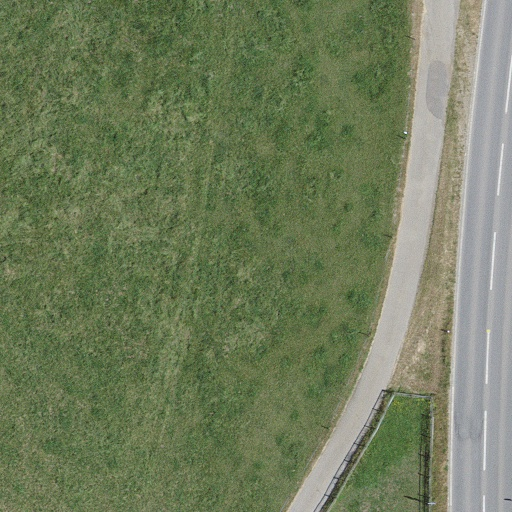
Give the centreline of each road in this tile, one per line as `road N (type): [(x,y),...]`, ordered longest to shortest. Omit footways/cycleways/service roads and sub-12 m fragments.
road 1 (track): [(302,511),(389,343),(418,199),(439,0)]
road 2 (primary): [(511,63),(493,233),(485,511)]
